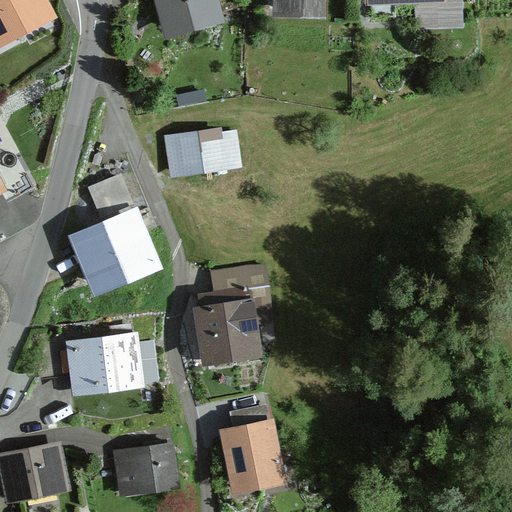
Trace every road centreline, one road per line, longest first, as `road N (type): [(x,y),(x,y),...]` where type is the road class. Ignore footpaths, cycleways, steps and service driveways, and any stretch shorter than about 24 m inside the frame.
road 1 (residential): [(90,58),(177,254),(175,354),(204,465),(207,511)]
road 2 (unclassified): [(49,230),(90,58)]
road 3 (unclassified): [(0,360),(49,230)]
